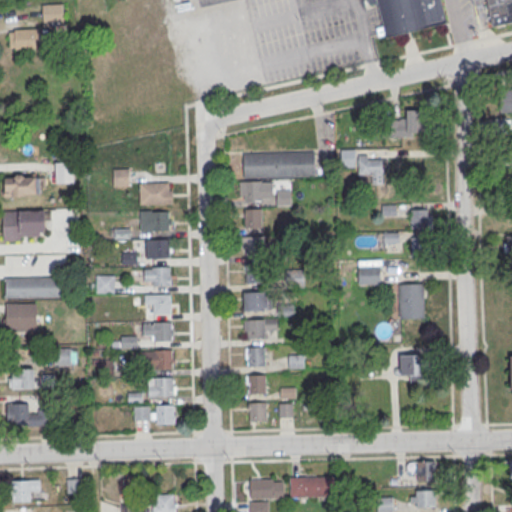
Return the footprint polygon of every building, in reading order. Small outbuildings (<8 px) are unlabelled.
[(374,0),(384,39),(446,24),(439,0),(374,0)] [(511,0),(511,22),(492,27),(485,0),(511,0)] [(63,4),(42,4),(42,20),(63,20),(63,4)] [(39,28),(9,28),(9,48),(39,48),(39,28)] [(499,91),(511,90),(511,113),(500,114),(499,91)] [(424,135),(423,109),(406,110),(406,118),(387,118),(388,136),(424,135)] [(495,124),(504,136),(511,129),(511,124),(505,116),(495,124)] [(243,154),(313,152),(314,177),(243,179),(243,154)] [(382,155),(357,155),(357,175),(382,175),(382,155)] [(73,161),(55,161),(55,182),(73,182),(73,161)] [(511,191),(511,164),(500,164),(500,191),(511,191)] [(4,195),(42,195),(42,176),(4,176),(4,195)] [(243,182),(261,181),(261,201),(243,201),(243,182)] [(139,185),(168,184),(168,192),(172,192),(173,204),(140,205),(139,185)] [(431,208),(410,208),(410,227),(431,227),(431,208)] [(244,210),(261,209),(262,229),(244,229),(244,210)] [(2,212),(44,211),(44,234),(39,234),(39,237),(21,237),(21,242),(3,242),(2,212)] [(140,213),(168,212),(169,232),(141,233),(140,213)] [(398,232),(383,232),(383,241),(398,241),(398,232)] [(423,236),(410,236),(410,255),(423,255),(423,236)] [(245,237),(262,237),(263,256),(245,257),(245,237)] [(145,241),(169,240),(169,259),(145,260),(145,241)] [(245,265),(262,265),(263,284),(245,285),(245,265)] [(379,282),(379,266),(358,266),(358,282),(379,282)] [(152,268),(170,268),(170,287),(152,287),(152,282),(144,282),(144,270),(152,270),(152,268)] [(113,275),(96,275),(96,291),(113,291),(113,275)] [(5,279),(59,278),(59,298),(5,299),(5,279)] [(399,317),(424,317),(424,282),(399,282),(399,317)] [(246,293),(263,293),(263,312),(246,313),(246,293)] [(144,296),(170,295),(171,315),(153,315),(153,305),(144,306),(144,296)] [(6,305),(36,304),(36,332),(6,333),(6,305)] [(246,321),(264,320),(264,340),(247,340),(246,321)] [(153,323),(171,323),(171,342),(154,343),(154,336),(142,337),(142,325),(153,325),(153,323)] [(121,346),(136,346),(136,336),(121,336),(121,346)] [(77,347),(55,347),(55,365),(77,365),(77,347)] [(247,348),(264,348),(264,367),(247,368),(247,348)] [(154,351),(172,350),(172,370),(140,371),(140,353),(154,352),(154,351)] [(399,374),(409,374),(409,382),(426,382),(426,354),(399,354),(399,374)] [(34,368),(15,368),(15,387),(34,387),(34,368)] [(247,376),(265,375),(265,395),(248,395),(247,376)] [(155,379),(173,378),(173,398),(148,399),(148,388),(155,388),(155,379)] [(6,425),(47,425),(47,409),(29,409),(29,402),(6,402),(6,425)] [(248,403),(265,403),(266,422),(248,423),(248,403)] [(156,406),(174,406),(174,425),(156,426),(156,406)] [(435,460),(417,460),(417,480),(435,480),(435,460)] [(333,496),(333,475),(289,475),(289,496),(333,496)] [(83,493),(83,477),(66,477),(66,493),(83,493)] [(250,498),(283,498),(283,478),(250,478),(250,498)] [(11,501),(30,501),(30,490),(39,490),(39,479),(11,479),(11,501)] [(415,491),(435,491),(435,508),(416,508),(415,491)] [(175,511),(175,493),(152,494),(151,511),(175,511)] [(393,511),(393,496),(377,496),(377,511),(393,511)] [(251,511),(268,511),(268,502),(251,502),(251,511)]
